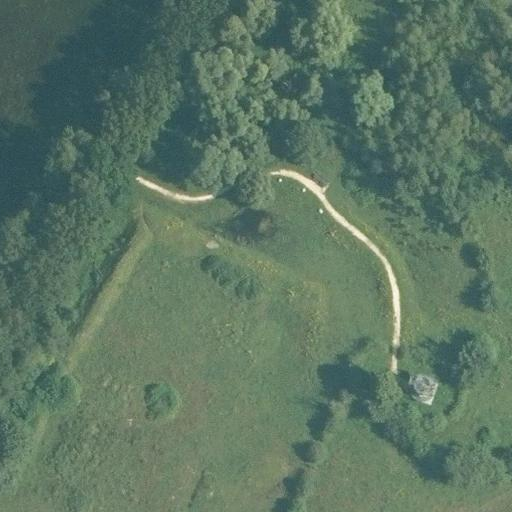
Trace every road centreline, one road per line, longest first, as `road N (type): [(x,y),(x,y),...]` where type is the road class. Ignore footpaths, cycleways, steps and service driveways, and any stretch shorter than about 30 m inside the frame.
road 1 (track): [(0,330),(98,159)]
road 2 (unclassified): [(98,159),(196,0)]
